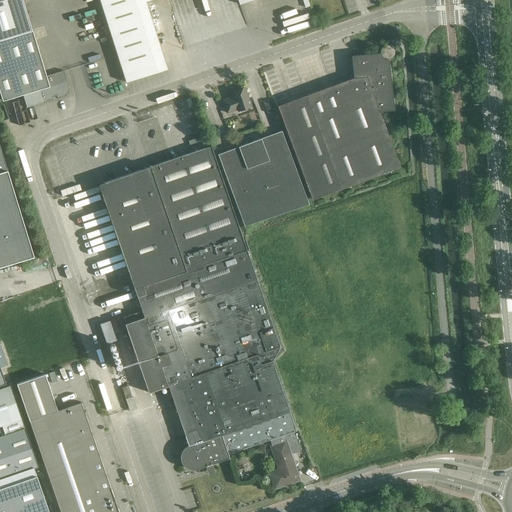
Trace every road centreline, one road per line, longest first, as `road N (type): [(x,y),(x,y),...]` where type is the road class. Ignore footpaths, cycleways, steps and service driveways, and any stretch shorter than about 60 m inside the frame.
road 1 (unclassified): [(417,9),(46,132),(29,158),(115,413)]
road 2 (unclassified): [(452,399),(417,9)]
road 3 (tertiary): [(511,328),(485,20)]
road 4 (secondary): [(283,511),(417,469),(508,489)]
